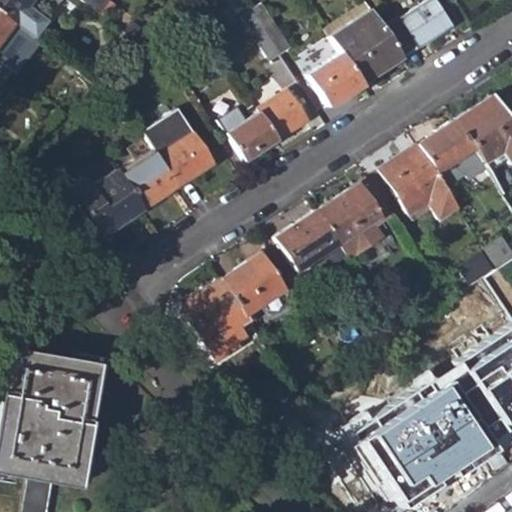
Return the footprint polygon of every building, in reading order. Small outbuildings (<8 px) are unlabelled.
[(0,0),(0,15),(10,23),(28,37),(39,23),(21,9),(27,0),(0,0)] [(103,0),(78,0),(96,13),(105,1),(103,0)] [(393,15),(378,25),(398,56),(412,46),(411,45),(443,23),(427,0),(420,0),(394,17),(393,15)] [(257,3),(247,9),(275,52),(285,45),(257,3)] [(365,7),(324,35),(335,52),(356,84),(398,56),(378,25),(365,7)] [(265,58),(275,52),(247,9),(237,17),(265,58)] [(0,15),(0,35),(10,23),(0,15)] [(141,47),(121,32),(108,48),(122,57),(123,55),(127,58),(141,47)] [(321,107),(356,84),(335,52),(300,76),(321,107)] [(511,77),(503,84),(510,95),(511,94),(511,77)] [(282,89),(253,109),(254,111),(272,139),(303,119),(298,113),(289,98),(282,89)] [(289,98),(298,113),(303,109),(293,95),(289,98)] [(511,132),(488,95),(450,119),(481,166),(484,172),(501,162),(503,165),(511,158),(511,132)] [(147,148),(151,155),(171,186),(209,162),(188,131),(173,108),(135,131),(147,148)] [(239,161),(272,139),(254,111),(222,134),(239,161)] [(461,178),(481,166),(450,119),(413,144),(432,173),(449,161),(457,173),(461,178)] [(434,217),(452,206),(439,185),(432,173),(413,144),(375,168),(403,213),(423,201),(434,217)] [(147,148),(114,170),(138,207),(171,186),(151,155),(147,148)] [(432,173),(439,185),(457,173),(449,161),(432,173)] [(131,212),(138,207),(114,170),(113,169),(106,174),(131,212)] [(93,236),(131,212),(106,174),(86,186),(79,177),(62,188),(93,236)] [(386,215),(362,177),(350,184),(372,217),(366,222),(369,226),(386,215)] [(350,184),(312,210),(332,243),(342,258),(350,253),(352,255),(377,238),(369,226),(366,222),(372,217),(350,184)] [(291,271),(332,243),(312,210),(269,238),(291,271)] [(497,236),(479,248),(492,268),(510,256),(497,236)] [(256,253),(217,278),(241,315),(278,289),(256,253)] [(228,323),(241,315),(217,278),(183,301),(188,310),(179,315),(210,362),(233,347),(230,343),(238,338),(228,323)] [(511,324),(342,434),(391,511),(398,511),(511,439),(511,324)] [(0,474),(22,478),(47,483),(68,487),(90,363),(0,347),(0,474)] [(259,399),(270,415),(294,399),(284,383),(259,399)] [(16,511),(41,511),(47,483),(22,478),(16,511)]
